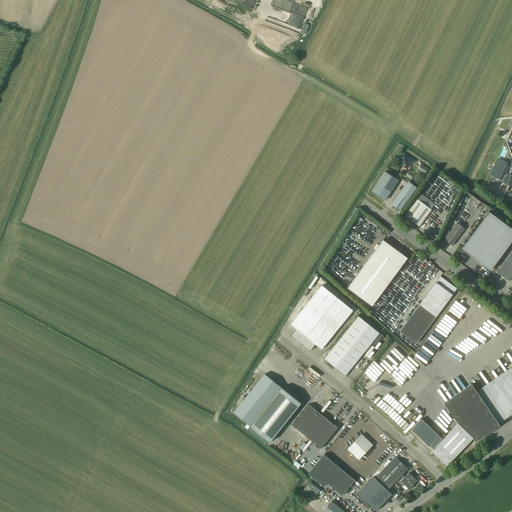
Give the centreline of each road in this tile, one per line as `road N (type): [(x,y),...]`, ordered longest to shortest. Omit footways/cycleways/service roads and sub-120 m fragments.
road 1 (unclassified): [(447,482),(280,338)]
road 2 (unclassified): [(511,313),(365,204)]
